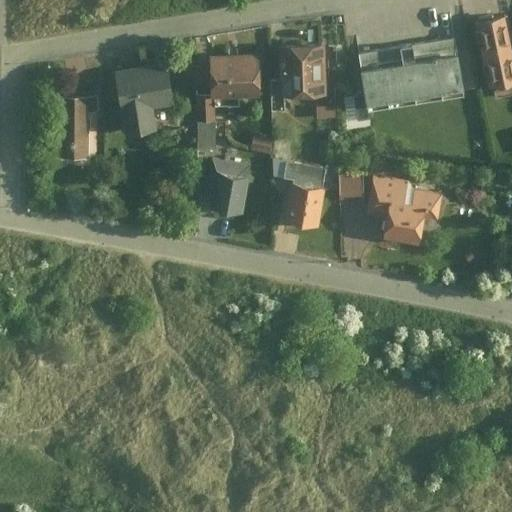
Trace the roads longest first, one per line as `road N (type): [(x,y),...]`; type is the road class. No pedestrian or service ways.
road 1 (residential): [(11,219),(353,298),(511,324)]
road 2 (residential): [(355,0),(12,56),(11,219)]
